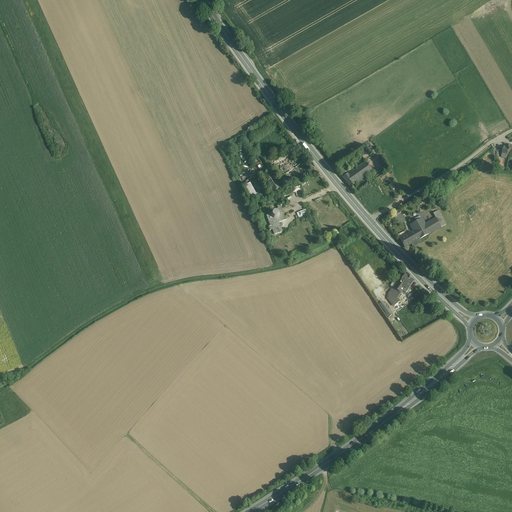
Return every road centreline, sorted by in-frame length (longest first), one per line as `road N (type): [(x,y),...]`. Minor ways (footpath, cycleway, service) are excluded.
road 1 (primary): [(476,344),(378,426),(250,511)]
road 2 (secondary): [(368,221),(202,0)]
road 3 (unclassified): [(511,131),(368,221)]
road 4 (secondary): [(472,322),(368,221)]
